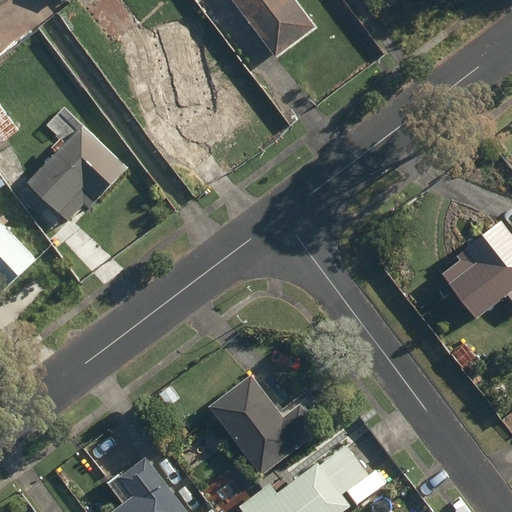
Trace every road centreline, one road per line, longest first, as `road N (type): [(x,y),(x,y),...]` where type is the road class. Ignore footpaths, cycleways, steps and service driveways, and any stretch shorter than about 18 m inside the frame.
road 1 (residential): [(503,511),(286,221)]
road 2 (residential): [(0,435),(286,221)]
road 3 (residential): [(286,221),(511,49)]
